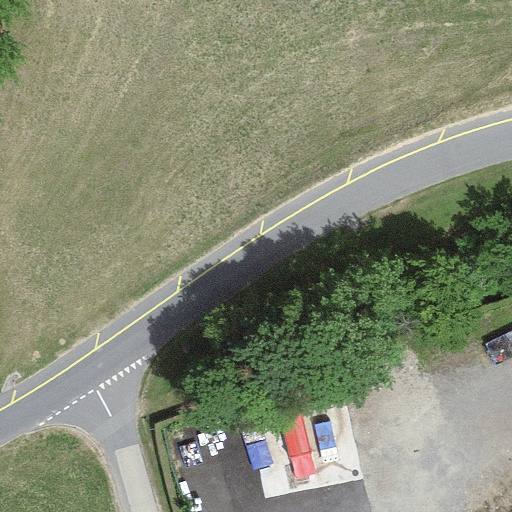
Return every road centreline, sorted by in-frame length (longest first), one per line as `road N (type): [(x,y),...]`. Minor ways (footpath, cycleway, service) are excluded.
road 1 (unclassified): [(107,372),(357,186),(511,131)]
road 2 (unclassified): [(146,511),(107,372)]
